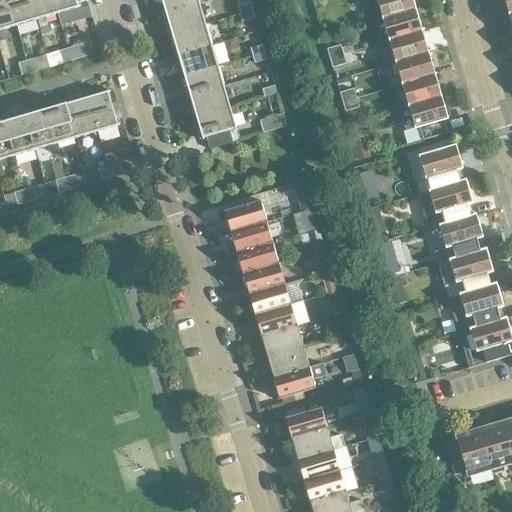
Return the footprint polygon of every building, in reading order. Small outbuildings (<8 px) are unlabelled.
[(0,0),(0,31),(16,27),(7,0),(0,0)] [(30,0),(7,0),(16,27),(36,21),(30,0)] [(30,0),(36,21),(57,15),(52,0),(30,0)] [(52,0),(57,15),(78,9),(77,5),(87,2),(86,0),(52,0)] [(161,0),(166,15),(200,5),(198,0),(161,0)] [(383,20),(415,11),(412,0),(368,0),(365,1),(371,23),(383,20)] [(238,8),(240,15),(252,12),(250,4),(238,8)] [(200,5),(166,15),(172,35),(206,26),(200,5)] [(389,42),(422,32),(415,11),(383,20),(389,42)] [(240,15),(242,23),(255,19),(252,12),(240,15)] [(172,35),(178,56),(212,46),(206,26),(172,35)] [(389,42),(396,64),(428,54),(422,32),(389,42)] [(90,43),(67,50),(71,62),(93,55),(90,43)] [(250,49),(252,57),(265,53),(262,45),(250,49)] [(212,46),(178,56),(184,77),(218,67),(212,46)] [(326,50),(329,60),(343,56),(340,46),(326,50)] [(71,62),(67,50),(45,56),(49,69),(63,65),(63,64),(71,62)] [(265,53),(252,57),(254,64),(267,61),(265,53)] [(428,54),(396,64),(402,86),(435,76),(428,54)] [(45,56),(26,62),(30,74),(37,72),(49,69),(45,56)] [(329,60),(332,69),(346,65),(343,56),(329,60)] [(30,74),(26,62),(18,64),(22,77),(30,74)] [(184,77),(190,98),(224,88),(218,67),(184,77)] [(402,86),(409,108),(441,98),(435,76),(402,86)] [(277,95),(274,87),(262,90),(264,98),(277,95)] [(190,98),(196,118),(230,108),(224,88),(190,98)] [(339,94),(342,103),(356,99),(353,90),(339,94)] [(108,93),(87,99),(97,133),(118,127),(108,93)] [(419,129),(423,142),(448,134),(444,122),(448,121),(441,98),(409,108),(399,111),(406,132),(415,129),(415,130),(419,129)] [(66,106),(76,139),(97,133),(87,99),(66,106)] [(356,99),(342,103),(345,113),(359,109),(356,99)] [(66,106),(45,112),(55,145),(76,139),(66,106)] [(230,108),(196,118),(203,140),(236,130),(230,108)] [(25,118),(34,152),(55,145),(45,112),(25,118)] [(260,122),(263,134),(286,127),(283,115),(260,122)] [(25,118),(4,124),(14,158),(34,152),(25,118)] [(0,161),(14,158),(4,124),(0,124),(0,161)] [(355,147),(359,160),(370,157),(366,144),(355,147)] [(428,180),(431,192),(435,190),(435,191),(460,184),(460,183),(457,172),(462,170),(456,147),(419,158),(426,181),(428,180)] [(131,173),(133,172),(130,160),(107,167),(111,179),(131,173)] [(107,167),(86,173),(89,185),(103,181),(111,179),(107,167)] [(75,176),(65,179),(69,191),(78,188),(75,176)] [(29,179),(22,181),(25,190),(32,187),(29,179)] [(69,191),(65,179),(55,182),(59,194),(69,191)] [(444,221),(445,225),(445,226),(470,218),(467,206),(473,205),(466,181),(460,183),(460,184),(435,191),(435,190),(431,192),(429,192),(418,196),(427,226),(444,221)] [(303,182),(294,185),(302,213),(312,210),(303,182)] [(378,199),(375,187),(363,190),(366,203),(378,199)] [(33,188),(24,191),(27,203),(37,201),(33,188)] [(273,193),(276,206),(293,202),(290,188),(273,193)] [(27,203),(24,191),(14,194),(18,206),(27,203)] [(269,222),(266,223),(259,196),(231,204),(233,210),(220,214),(222,222),(227,221),(230,233),(229,234),(229,235),(269,223),(269,222)] [(312,210),(302,213),(308,234),(310,234),(318,231),(312,210)] [(452,248),(455,259),(455,260),(480,253),(480,252),(477,241),(483,239),(476,216),(470,218),(445,226),(445,225),(439,227),(446,250),(452,248)] [(232,256),(273,244),(267,224),(269,223),(229,235),(231,235),(234,247),(230,249),(232,256)] [(318,231),(310,234),(314,249),(322,247),(318,231)] [(385,234),(373,237),(375,246),(387,243),(385,234)] [(276,254),(288,252),(285,238),(274,240),(276,254)] [(279,264),(273,244),(232,256),(235,263),(239,262),(242,275),(241,275),(241,276),(281,264),(279,264)] [(486,250),(480,252),(480,253),(455,260),(455,259),(449,261),(450,262),(438,265),(442,279),(456,284),(462,283),(465,294),(466,295),(491,287),(490,287),(487,275),(493,274),(486,250)] [(312,265),(319,263),(319,265),(327,263),(324,252),(316,254),(309,256),(312,265)] [(245,297),(285,286),(279,265),(281,265),(281,264),(241,276),(241,277),(243,276),(247,289),(242,290),(245,297)] [(333,284),(330,272),(322,275),(325,286),(333,284)] [(470,330),(476,328),(476,329),(501,322),(501,321),(497,310),(503,308),(496,285),(490,287),(491,287),(466,295),(465,294),(448,299),(459,334),(470,331),(470,330)] [(285,286),(245,297),(247,305),(251,304),(255,316),(253,317),(293,306),(293,305),(291,306),(285,286)] [(320,305),(330,302),(331,307),(339,305),(336,293),(328,295),(328,296),(318,299),(320,305)] [(257,339),(297,327),(291,307),(293,306),(253,317),(253,318),(255,318),(259,330),(255,332),(257,339)] [(345,326),(341,313),(333,315),(337,328),(345,326)] [(476,329),(476,328),(470,330),(470,331),(459,334),(469,369),(511,357),(507,344),(511,343),(511,338),(506,319),(501,321),(501,322),(476,329)] [(305,346),(303,347),(297,327),(257,339),(259,346),(263,345),(267,358),(265,358),(265,359),(305,347),(305,346)] [(351,346),(348,334),(340,337),(344,348),(351,346)] [(266,359),(267,359),(271,372),(267,373),(269,380),(309,368),(303,348),(305,348),(305,347),(265,359),(266,359)] [(321,365),(309,368),(269,380),(271,388),(275,386),(279,399),(277,400),(278,401),(316,390),(318,389),(317,388),(315,389),(313,380),(325,377),(321,365)] [(362,382),(359,371),(351,373),(354,385),(362,382)] [(416,384),(424,382),(427,381),(425,375),(420,371),(413,373),(416,384)] [(364,389),(352,392),(360,420),(364,419),(364,420),(372,417),(364,389)] [(304,408),(306,414),(281,421),(283,429),(287,428),(291,441),(328,430),(328,431),(339,428),(331,400),(304,408)] [(372,417),(364,420),(368,431),(364,432),(367,441),(378,438),(372,417)] [(503,425),(511,455),(511,422),(511,420),(503,425)] [(480,432),(492,471),(511,465),(511,455),(503,425),(491,432),(488,427),(480,432)] [(291,441),(292,442),(295,455),(291,456),(293,463),(334,451),(345,448),(342,436),(330,439),(328,431),(328,430),(291,441)] [(492,471),(480,432),(468,439),(465,434),(445,445),(445,446),(454,476),(466,473),(468,478),(492,471)] [(378,438),(367,441),(373,462),(385,459),(378,438)] [(334,451),(293,463),(295,470),(300,469),(304,483),(340,472),(334,451)] [(385,459),(373,462),(378,478),(389,474),(385,459)] [(305,505),(346,493),(340,472),(304,483),(308,496),(303,497),(305,505)] [(397,500),(391,480),(379,483),(385,503),(389,502),(397,500)] [(349,504),(346,493),(305,505),(308,511),(312,511),(356,511),(364,510),(361,501),(349,504)] [(397,500),(389,502),(391,511),(399,511),(400,511),(397,500)]
